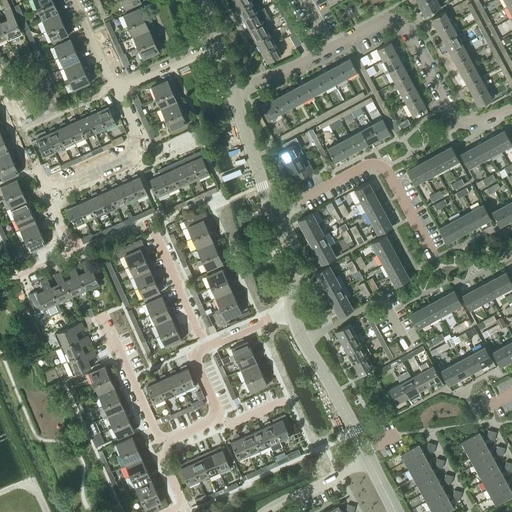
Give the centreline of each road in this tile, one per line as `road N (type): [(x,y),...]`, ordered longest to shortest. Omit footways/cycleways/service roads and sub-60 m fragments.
road 1 (residential): [(434,260),(375,164),(271,212)]
road 2 (residential): [(446,107),(401,24),(386,20),(332,50)]
road 3 (tertiary): [(368,458),(291,308)]
road 4 (residential): [(168,441),(154,432),(104,317)]
road 5 (tertiary): [(271,212),(232,94)]
road 6 (residential): [(24,275),(73,252),(46,189)]
road 7 (residential): [(204,348),(156,236)]
